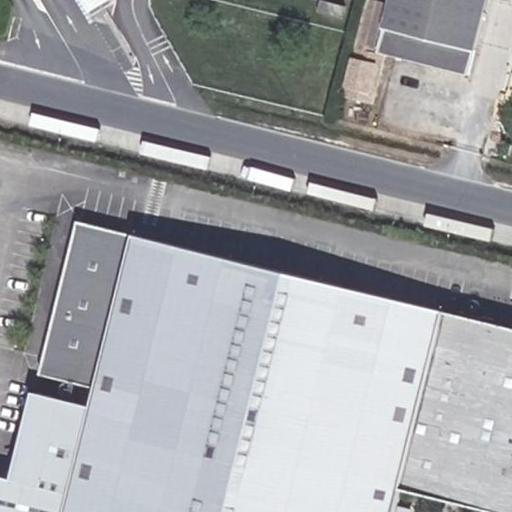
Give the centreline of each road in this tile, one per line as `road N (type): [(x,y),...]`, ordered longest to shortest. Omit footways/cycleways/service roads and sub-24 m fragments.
road 1 (unclassified): [(0,83),(511,210)]
road 2 (unknown): [(511,290),(285,223),(5,165)]
